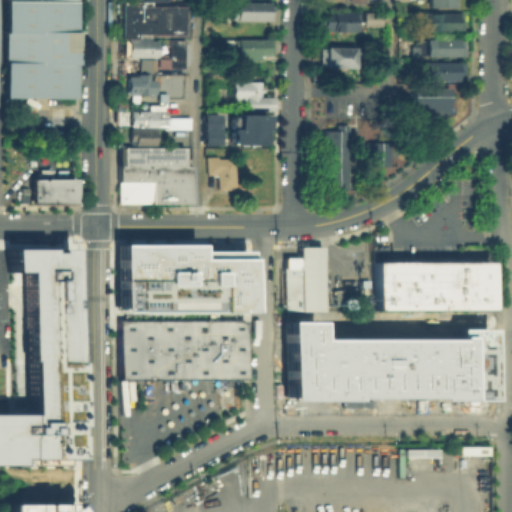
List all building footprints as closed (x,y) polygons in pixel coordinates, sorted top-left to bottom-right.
[(73,0),(73,97),(0,97),(0,0),(73,0)] [(117,0),(135,0),(135,4),(183,4),(183,33),(149,33),(149,36),(117,36),(117,30),(117,21),(117,0)] [(267,0),(267,19),(230,19),(230,0),(267,0)] [(322,10),(356,11),(356,29),(321,29),(322,10)] [(362,11),(378,11),(378,23),(362,23),(362,11)] [(417,27),(418,12),(460,12),(460,27),(417,27)] [(428,52),(421,52),(421,39),(428,39),(428,35),(458,35),(458,52),(428,52)] [(233,55),(233,36),(266,36),(266,55),(233,55)] [(121,55),(121,38),(156,38),(156,55),(121,55)] [(168,38),(183,38),(183,65),(168,65),(168,38)] [(318,45),(351,45),(350,64),(318,64),(318,45)] [(154,71),(137,71),(137,58),(154,58),(154,71)] [(460,60),(460,79),(422,79),(422,60),(460,60)] [(148,72),(148,76),(153,76),(153,92),(146,92),(146,93),(125,93),(125,74),(135,74),(135,72),(148,72)] [(232,100),(232,79),(261,79),(261,95),(274,95),(274,108),(245,108),(245,100),(232,100)] [(447,87),(447,113),(409,113),(409,95),(428,95),(429,87),(447,87)] [(175,100),(166,100),(166,91),(175,92),(175,100)] [(162,109),(164,109),(164,115),(189,115),(188,128),(161,127),(161,126),(116,126),(116,105),(123,105),(123,109),(146,109),(146,103),(162,103),(162,109)] [(222,130),(205,130),(205,114),(222,113),(222,130)] [(270,130),(265,130),(240,130),(239,115),(269,115),(270,130)] [(346,188),(324,188),(324,129),(334,129),(334,124),(346,124),(346,188)] [(156,142),(154,142),(154,144),(132,144),(132,139),(127,139),(127,126),(153,127),(153,128),(156,128),(156,142)] [(222,144),(205,145),(205,130),(222,130),(222,144)] [(265,145),(233,145),(233,130),(240,130),(265,130),(265,145)] [(388,165),(367,165),(367,141),(388,141),(388,165)] [(115,202),(189,202),(189,164),(183,164),(183,146),(115,146),(115,202)] [(217,177),(208,177),(208,160),(237,160),(237,191),(217,191),(217,177)] [(28,177),(73,177),(73,202),(28,202),(28,177)] [(114,310),(115,243),(117,243),(244,244),(246,244),(245,311),(114,310)] [(282,256),(297,256),(297,245),(319,245),(319,276),(327,277),(326,289),(320,289),(320,309),(282,309),(282,256)] [(0,413),(19,413),(19,360),(16,360),(17,271),(4,271),(4,248),(68,248),(68,360),(71,360),(71,426),(68,426),(68,458),(67,458),(67,464),(0,464),(0,413)] [(489,265),(489,311),(374,311),(375,265),(489,265)] [(117,318),(243,319),(243,377),(116,377),(117,318)] [(281,399),(281,320),(314,320),(314,338),(451,338),(451,328),(486,328),(486,399),(281,399)] [(455,444),(487,444),(487,454),(455,454),(455,444)] [(436,447),(436,455),(400,455),(400,447),(436,447)] [(74,508),(69,511),(0,511),(0,501),(67,501),(68,501),(74,508)]
